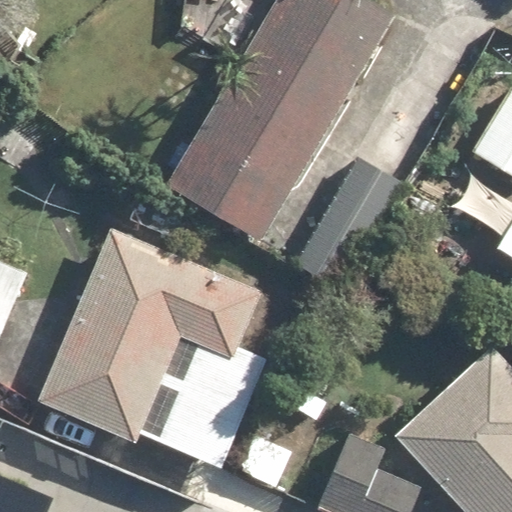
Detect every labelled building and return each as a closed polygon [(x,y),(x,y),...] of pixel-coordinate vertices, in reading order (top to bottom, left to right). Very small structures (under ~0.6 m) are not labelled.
[(407,180),(325,133),(397,9),(381,0),(273,0),(164,189),(342,292),(407,180)] [(511,89),(475,154),(511,174),(511,89)] [(238,348),(261,289),(107,229),(39,404),(138,443),(141,435),(224,467),(266,359),(238,348)] [(0,344),(30,269),(0,256),(0,344)] [(511,511),(511,364),(492,343),(393,434),(464,511),(511,511)] [(295,448),(251,431),(235,473),(279,490),(295,448)] [(379,467),(387,447),(346,431),(314,510),(320,511),(411,511),(423,485),(379,467)] [(0,511),(72,511),(0,480),(0,511)]
